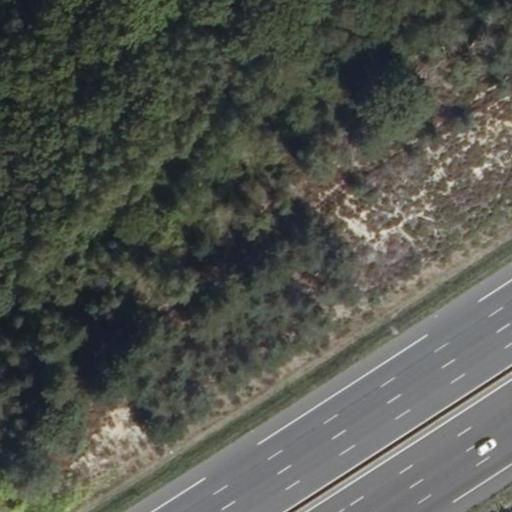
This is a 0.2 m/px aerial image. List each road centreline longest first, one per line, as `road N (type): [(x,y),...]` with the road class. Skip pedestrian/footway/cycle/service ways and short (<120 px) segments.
road 1 (motorway): [(511,319),(214,511)]
road 2 (motorway): [(373,511),(511,422)]
